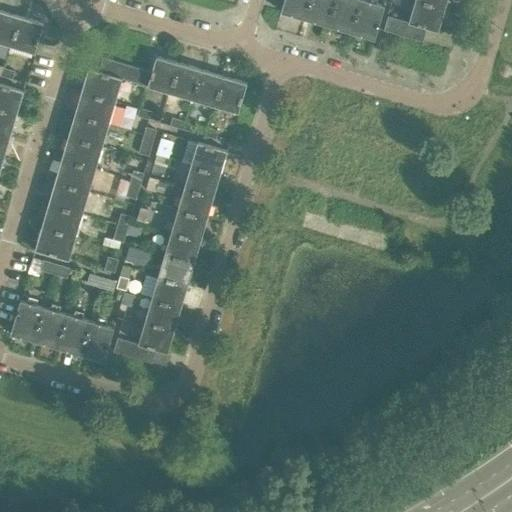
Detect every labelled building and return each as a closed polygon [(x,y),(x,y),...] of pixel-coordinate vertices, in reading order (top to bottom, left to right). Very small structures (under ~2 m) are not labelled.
[(284,0),(281,12),(306,19),(311,0),(284,0)] [(311,0),(306,19),(329,26),(336,0),(311,0)] [(336,0),(329,26),(352,32),(361,0),(336,0)] [(366,0),(361,0),(352,32),(375,39),(380,20),(385,5),(366,0)] [(415,0),(409,22),(427,27),(438,31),(445,8),(417,0),(415,0)] [(417,0),(445,8),(447,0),(417,0)] [(18,15),(0,10),(0,42),(9,45),(18,15)] [(44,23),(18,15),(9,45),(35,53),(44,23)] [(384,30),(397,33),(401,20),(388,16),(384,30)] [(401,20),(397,33),(423,41),(427,27),(409,22),(401,20)] [(152,71),(150,71),(146,85),(168,92),(177,62),(156,56),(152,71)] [(99,71),(122,78),(125,79),(129,65),(103,57),(99,71)] [(199,69),(177,62),(168,92),(190,98),(199,69)] [(150,71),(129,65),(125,79),(146,85),(150,71)] [(3,67),(0,75),(12,79),(15,71),(3,67)] [(88,68),(82,91),(116,101),(122,78),(99,71),(88,68)] [(222,75),(199,69),(190,98),(213,105),(222,75)] [(247,83),(222,75),(213,105),(238,112),(247,83)] [(0,83),(0,108),(17,113),(23,90),(10,86),(0,83)] [(82,91),(75,113),(109,124),(116,101),(82,91)] [(0,108),(0,132),(10,136),(17,113),(0,108)] [(137,116),(149,119),(151,111),(139,108),(137,116)] [(75,113),(68,136),(102,146),(109,124),(75,113)] [(170,125),(182,128),(184,120),(172,117),(170,125)] [(184,120),(182,128),(194,132),(196,124),(184,120)] [(146,126),(142,139),(153,142),(156,129),(146,126)] [(204,135),(216,139),(218,130),(206,127),(204,135)] [(0,132),(0,157),(4,158),(10,136),(0,132)] [(68,136),(62,158),(96,169),(102,146),(68,136)] [(156,154),(168,157),(173,141),(161,138),(156,154)] [(153,142),(142,139),(138,152),(149,155),(153,142)] [(198,141),(191,165),(221,173),(227,150),(214,146),(198,141)] [(62,158),(55,181),(89,192),(96,169),(62,158)] [(191,165),(184,187),(214,195),(221,173),(191,165)] [(133,169),(130,182),(140,185),(144,172),(133,169)] [(146,189),(154,191),(157,180),(150,177),(146,189)] [(55,181),(48,204),(83,214),(89,192),(55,181)] [(140,185),(130,182),(126,195),(136,198),(140,185)] [(184,187),(178,209),(208,217),(214,195),(184,187)] [(48,204),(42,226),(76,237),(83,214),(48,204)] [(140,208),(137,220),(145,222),(148,211),(140,208)] [(178,209),(172,230),(202,238),(208,217),(178,209)] [(121,212),(117,225),(127,228),(131,215),(121,212)] [(127,228),(117,225),(113,239),(124,242),(127,228)] [(76,237),(42,226),(35,249),(46,252),(69,259),(76,237)] [(172,230),(165,254),(195,262),(202,238),(172,230)] [(143,263),(147,250),(130,245),(126,258),(143,263)] [(165,254),(158,276),(188,284),(195,262),(165,254)] [(108,256),(105,269),(115,272),(119,259),(108,256)] [(40,270),(54,274),(57,264),(43,260),(40,270)] [(57,264),(54,274),(67,277),(70,268),(57,264)] [(87,284),(100,288),(103,277),(90,273),(87,284)] [(120,276),(118,282),(117,287),(125,290),(128,278),(120,276)] [(158,276),(152,299),(181,307),(188,284),(158,276)] [(103,277),(100,288),(113,292),(116,281),(103,277)] [(121,303),(131,306),(134,294),(124,291),(121,303)] [(152,299),(145,320),(175,329),(181,307),(152,299)] [(11,333),(35,341),(45,307),(21,300),(11,333)] [(35,341),(59,347),(69,314),(45,307),(35,341)] [(59,347),(82,354),(92,321),(69,314),(59,347)] [(145,320),(139,343),(156,349),(168,352),(175,329),(145,320)] [(92,321),(82,354),(104,361),(114,327),(92,321)] [(113,351),(128,355),(131,344),(117,340),(113,351)] [(131,344),(128,355),(152,363),(156,349),(139,343),(138,346),(131,344)]
